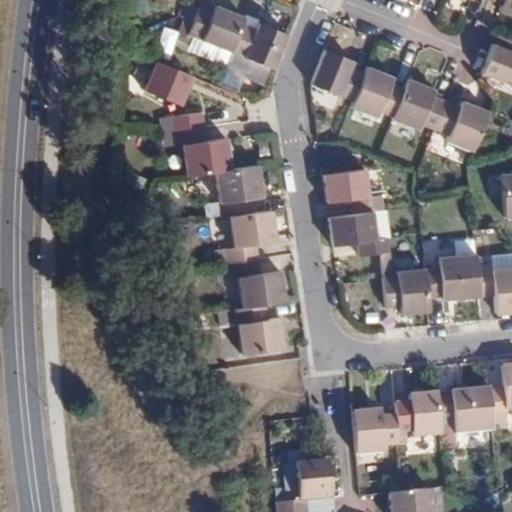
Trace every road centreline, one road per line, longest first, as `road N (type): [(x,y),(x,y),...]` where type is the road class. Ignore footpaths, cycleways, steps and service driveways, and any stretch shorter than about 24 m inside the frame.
road 1 (residential): [(318,0),(288,99),(328,346),(368,355),(511,342)]
road 2 (secondary): [(37,511),(17,288),(34,0)]
